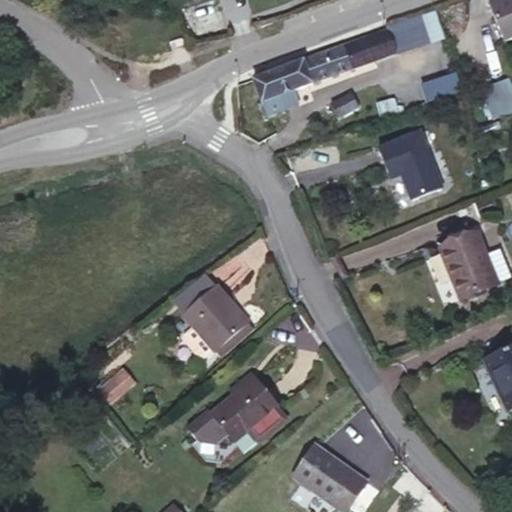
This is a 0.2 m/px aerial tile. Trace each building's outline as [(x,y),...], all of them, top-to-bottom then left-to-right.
[(511,0),(498,0),(487,5),(502,43),(511,38),(511,0)] [(411,21),(387,30),(396,53),(420,44),(411,21)] [(252,80),(261,103),(262,103),(293,91),(396,53),(387,30),(252,80)] [(181,37),(169,41),(170,47),(182,44),(181,37)] [(425,102),(460,94),(456,74),(420,82),(425,102)] [(511,88),(508,78),(481,88),(492,120),(511,112),(511,88)] [(267,116),(298,104),(293,91),(262,103),(267,116)] [(337,119),(359,107),(351,92),(329,104),(337,119)] [(442,187),(420,132),(379,148),(391,178),(402,173),(412,199),(442,187)] [(497,284),(485,255),(476,235),(441,251),(461,299),(497,284)] [(510,278),(498,250),(485,255),(497,284),(510,278)] [(247,323),(215,287),(184,315),(195,328),(214,351),(215,352),(216,351),(247,324),(247,323)] [(251,328),(247,324),(216,351),(220,356),(251,328)] [(214,351),(195,328),(185,337),(184,342),(199,360),(204,360),(214,351)] [(511,346),(484,359),(509,412),(511,410),(511,346)] [(123,368),(96,390),(109,406),(137,384),(123,368)] [(233,397),(255,380),(251,375),(230,392),(233,397)] [(277,406),(255,380),(233,397),(212,415),(209,412),(187,430),(199,444),(216,445),(228,435),(233,443),(248,431),(257,442),(284,420),(275,409),(277,406)] [(341,511),(346,511),(367,482),(353,473),(336,461),(314,446),(292,477),(341,511)] [(353,473),(360,464),(343,452),(336,461),(353,473)]
